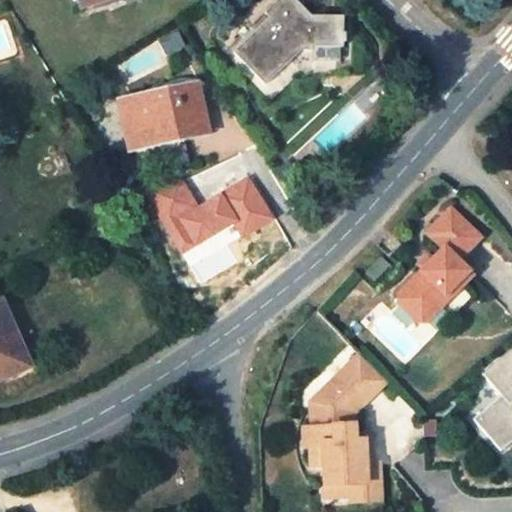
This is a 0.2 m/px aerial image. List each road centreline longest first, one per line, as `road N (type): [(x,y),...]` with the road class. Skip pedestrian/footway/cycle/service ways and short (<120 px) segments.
road 1 (residential): [(429,139),(299,282),(217,345)]
road 2 (residential): [(217,345),(61,439),(0,454)]
road 3 (residential): [(217,345),(234,511)]
road 4 (residential): [(380,0),(476,87)]
